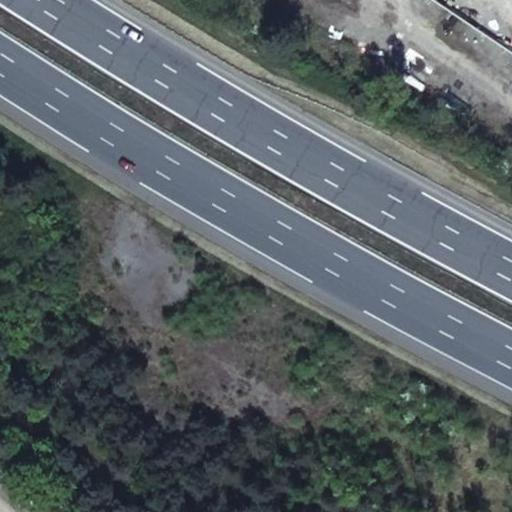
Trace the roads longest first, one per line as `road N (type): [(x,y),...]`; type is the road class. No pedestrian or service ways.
road 1 (motorway): [(0,64),(351,276),(511,359)]
road 2 (motorway): [(511,269),(43,0)]
